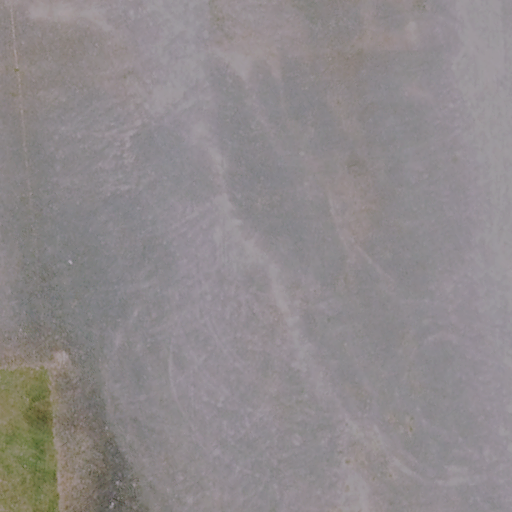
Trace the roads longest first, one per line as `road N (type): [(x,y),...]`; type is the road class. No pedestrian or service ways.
road 1 (unknown): [(119,0),(174,511)]
road 2 (unknown): [(479,0),(511,405)]
